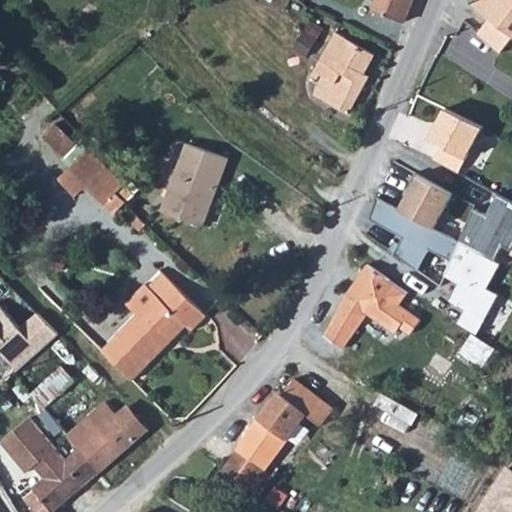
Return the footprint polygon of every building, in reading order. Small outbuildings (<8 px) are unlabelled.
[(374,0),(372,9),(405,21),(412,0),(374,0)] [(511,0),(479,0),(477,4),(492,15),(477,34),(500,54),(511,36),(511,0)] [(169,22),(172,27),(177,23),(174,18),(169,22)] [(307,56),(325,28),(310,19),(292,46),(307,56)] [(312,75),(317,77),(319,73),(323,74),(314,94),(350,112),(370,74),(365,72),(374,53),(335,32),(312,75)] [(481,128),(444,108),(428,137),(440,144),(432,159),(457,172),(481,128)] [(78,136),(55,158),(92,194),(99,188),(108,197),(113,192),(123,184),(78,136)] [(160,212),(198,229),(227,163),(190,146),(160,212)] [(418,173),(399,208),(435,228),(454,193),(418,173)] [(472,207),(457,241),(492,260),(501,245),(509,249),(511,243),(511,201),(497,193),(485,214),(472,207)] [(376,195),(369,218),(401,236),(393,253),(417,269),(427,250),(449,260),(457,241),(435,228),(399,208),(376,195)] [(449,260),(442,274),(457,282),(449,299),(464,307),(457,319),(476,331),(496,294),(484,288),(498,263),(492,260),(457,241),(449,260)] [(326,334),(326,335),(344,347),(379,294),(392,302),(403,286),(368,265),(346,294),(326,334)] [(152,288),(160,297),(175,282),(166,274),(152,288)] [(149,308),(179,341),(190,330),(195,334),(211,318),(175,282),(160,297),(149,308)] [(138,296),(149,308),(160,297),(152,288),(149,286),(138,296)] [(129,304),(141,316),(149,308),(138,296),(129,304)] [(141,316),(106,349),(136,382),(152,367),(179,341),(149,308),(141,316)] [(28,341),(0,310),(0,353),(7,361),(28,341)] [(7,361),(16,370),(37,351),(28,341),(7,361)] [(30,394),(44,410),(71,385),(56,369),(30,394)] [(247,487),(259,495),(261,495),(262,495),(280,469),(272,463),(304,413),(319,422),(330,406),(293,379),(284,394),(277,389),(223,472),(247,487)] [(103,401),(64,436),(75,450),(96,474),(147,430),(125,406),(115,415),(103,401)] [(75,450),(75,451),(62,461),(27,419),(0,440),(0,442),(25,472),(33,466),(43,477),(23,494),(35,511),(53,511),(96,474),(75,450)] [(511,511),(511,468),(510,467),(482,511),(511,511)]
